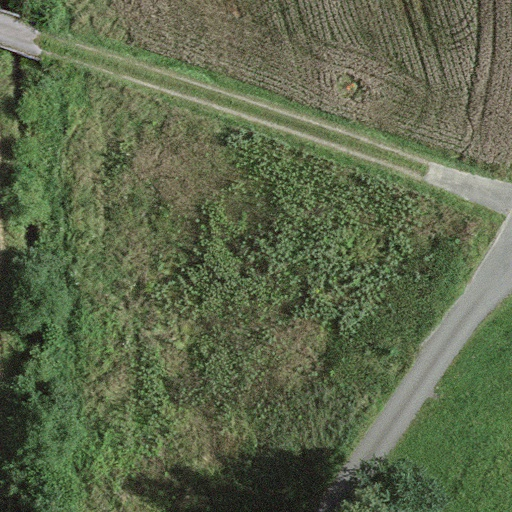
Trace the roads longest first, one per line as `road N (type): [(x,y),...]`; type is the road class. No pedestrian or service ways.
road 1 (track): [(0,29),(511,203)]
road 2 (unclassified): [(511,258),(333,511)]
